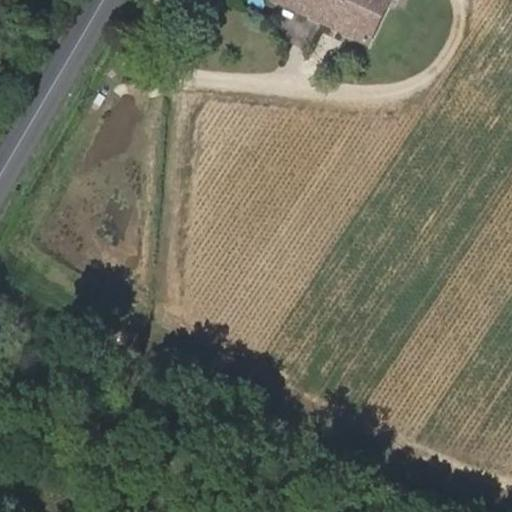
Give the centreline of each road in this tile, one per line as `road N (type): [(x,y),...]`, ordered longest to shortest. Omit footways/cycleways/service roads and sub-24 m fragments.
road 1 (track): [(385,485),(511,267)]
road 2 (secondary): [(0,182),(103,0)]
